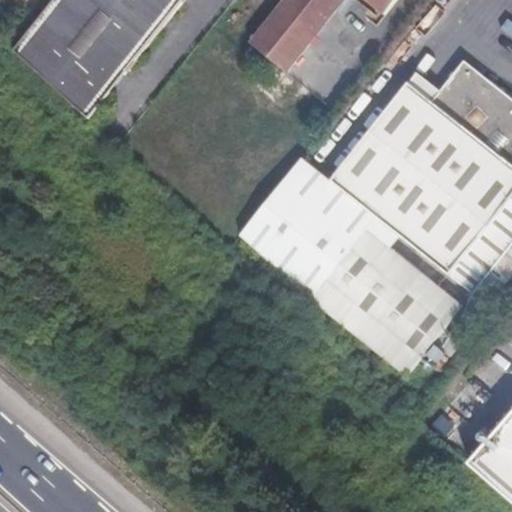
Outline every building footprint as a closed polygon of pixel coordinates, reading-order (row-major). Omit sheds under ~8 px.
[(52,0),(12,51),(88,120),(182,0),(52,0)] [(288,0),(253,44),(291,73),(349,0),(366,0),(386,15),(397,0),(288,0)] [(432,104),(408,86),(332,183),(382,223),(450,277),(511,201),(511,200),(511,99),(466,63),(432,104)] [(303,160),(243,234),(410,378),(468,307),(374,231),(382,223),(332,183),(303,160)] [(511,419),(471,467),(511,502),(511,419)]
